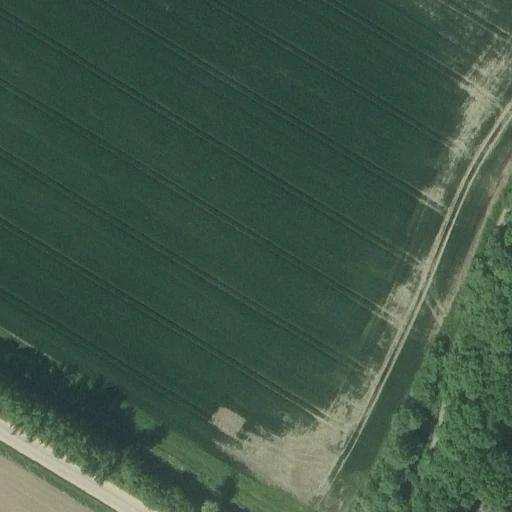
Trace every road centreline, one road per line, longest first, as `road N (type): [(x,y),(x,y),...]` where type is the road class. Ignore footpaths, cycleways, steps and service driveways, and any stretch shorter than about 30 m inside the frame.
road 1 (unclassified): [(511,226),(410,511)]
road 2 (unclassified): [(136,511),(0,429)]
